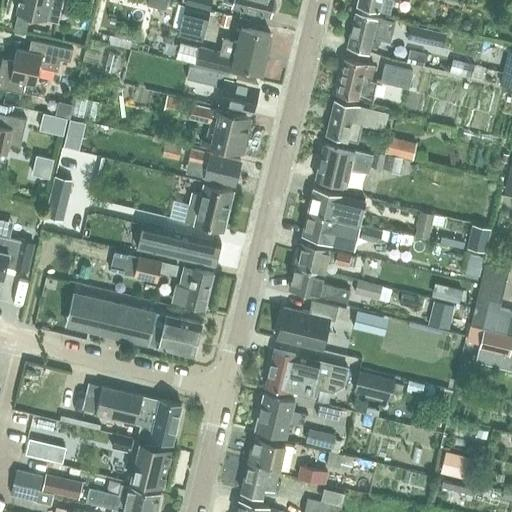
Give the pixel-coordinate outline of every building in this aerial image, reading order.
[(62,7),(63,0),(19,0),(17,11),(46,18),(49,4),(62,7)] [(108,0),(104,11),(116,15),(121,1),(117,0),(108,0)] [(147,0),(147,4),(166,9),(167,0),(147,0)] [(226,0),(233,2),(232,3),(269,12),(270,10),(272,11),(272,10),(273,10),(274,9),(274,8),(275,8),(275,7),(276,6),(276,5),(276,4),(276,3),(276,2),(276,1),(275,0),(226,0)] [(358,0),(358,2),(391,10),(393,0),(358,0)] [(202,39),(209,10),(185,5),(179,34),(202,39)] [(395,19),(387,18),(356,10),(348,44),(369,49),(372,37),(390,41),(392,31),(395,19)] [(222,13),(220,24),(227,25),(230,15),(222,13)] [(464,19),(462,21),(462,25),(465,28),(469,28),(471,25),(471,21),(468,18),(464,19)] [(411,23),(408,36),(425,40),(428,27),(411,23)] [(200,46),(200,47),(180,42),(176,57),(197,62),(197,61),(231,69),(233,65),(262,72),(272,33),(242,26),(238,41),(223,37),(220,51),(200,46)] [(1,62),(0,68),(0,86),(23,91),(26,80),(36,82),(39,65),(59,69),(61,57),(71,59),(74,47),(31,37),(29,49),(17,46),(15,58),(8,56),(6,63),(1,62)] [(423,51),(399,45),(395,59),(420,65),(423,51)] [(511,49),(509,49),(500,85),(511,87),(511,49)] [(373,99),(378,81),(372,79),(375,64),(345,57),(337,91),(373,99)] [(465,61),(462,73),(472,75),(474,63),(465,61)] [(415,70),(383,63),(379,81),(411,88),(415,70)] [(253,108),(259,85),(236,79),(237,75),(191,64),(188,75),(225,85),(221,100),(253,108)] [(168,96),(164,113),(177,116),(181,99),(168,96)] [(335,99),(327,132),(358,140),(361,124),(384,129),(389,112),(365,106),(335,99)] [(60,100),(57,114),(67,116),(69,117),(72,103),(60,100)] [(202,141),(207,142),(244,151),(252,116),(194,101),(191,115),(211,120),(207,138),(203,137),(202,141)] [(67,116),(57,114),(43,111),(39,127),(63,133),(67,116)] [(0,149),(8,152),(10,142),(22,145),(28,117),(5,112),(4,117),(0,116),(0,149)] [(417,141),(389,135),(386,152),(413,158),(417,141)] [(162,154),(179,158),(182,145),(165,141),(162,154)] [(382,166),(385,152),(373,149),(372,153),(360,151),(360,150),(355,148),(355,149),(324,142),(316,178),(346,185),(350,166),(362,169),(364,162),(382,166)] [(236,183),(242,159),(191,147),(188,159),(207,163),(204,175),(236,183)] [(386,152),(383,166),(399,170),(403,156),(386,152)] [(56,175),(45,216),(62,220),(73,180),(56,175)] [(190,202),(186,219),(196,222),(225,229),(234,191),(204,184),(202,193),(193,191),(190,202)] [(313,187),(308,210),(358,222),(360,223),(363,211),(363,209),(365,200),(313,187)] [(308,210),(303,232),(354,244),(357,235),(361,236),(368,238),(395,244),(398,233),(363,225),(363,223),(360,223),(358,222),(308,210)] [(420,210),(415,235),(429,238),(434,213),(420,210)] [(456,220),(454,231),(466,234),(469,223),(456,220)] [(142,223),(136,247),(168,254),(215,265),(221,241),(174,231),(142,223)] [(473,224),(467,248),(485,252),(490,228),(473,224)] [(0,274),(4,276),(7,264),(28,269),(34,242),(0,234),(0,274)] [(301,241),(295,263),(325,271),(327,261),(354,267),(357,255),(351,254),(301,241)] [(158,279),(163,259),(116,248),(111,267),(158,279)] [(477,278),(482,254),(469,251),(463,275),(477,278)] [(487,262),(484,274),(507,280),(510,268),(487,262)] [(325,271),(295,263),(290,286),(348,300),(350,288),(322,281),(325,271)] [(206,307),(214,271),(184,264),(180,282),(178,282),(173,299),(206,307)] [(505,292),(507,280),(484,274),(481,286),(505,292)] [(382,284),(358,278),(354,292),(379,298),(382,284)] [(462,289),(435,282),(432,296),(459,302),(462,289)] [(502,304),(505,292),(481,286),(472,325),(484,328),(490,301),(502,304)] [(390,287),(388,294),(400,297),(402,290),(390,287)] [(65,322),(160,345),(195,354),(203,321),(168,312),(168,313),(73,289),(65,322)] [(277,338),(322,348),(330,318),(335,319),(338,305),(312,299),(309,313),(285,307),(277,338)] [(511,309),(501,307),(502,304),(490,301),(484,328),(507,333),(511,311),(511,309)] [(357,309),(353,325),(369,329),(373,313),(357,309)] [(484,328),(479,346),(508,353),(511,338),(511,334),(507,333),(484,328)] [(274,348),(265,384),(303,393),(304,392),(317,395),(319,388),(333,391),(344,385),(348,366),(274,348)] [(396,377),(359,369),(354,390),(390,399),(396,377)] [(409,378),(407,386),(422,390),(424,382),(409,378)] [(84,400),(85,379),(78,379),(77,400),(84,400)] [(90,380),(84,406),(96,409),(96,411),(128,418),(136,420),(135,425),(141,426),(140,432),(173,440),(182,402),(160,397),(144,393),(102,383),(90,380)] [(293,409),(295,399),(264,391),(256,427),(287,435),(290,422),(298,424),(301,411),(293,409)] [(319,404),(316,414),(338,420),(341,409),(319,404)] [(478,426),(476,434),(486,437),(488,429),(478,426)] [(335,435),(309,427),(305,440),(332,448),(335,435)] [(115,432),(113,445),(129,449),(128,456),(133,457),(129,475),(132,476),(141,478),(163,483),(171,450),(140,442),(141,440),(132,438),(132,436),(115,432)] [(254,435),(248,459),(271,465),(269,473),(278,475),(279,468),(289,470),(294,446),(285,444),(285,443),(254,435)] [(473,457),(446,450),(441,471),(467,478),(473,457)] [(343,453),(340,468),(349,470),(353,455),(343,453)] [(277,480),(278,475),(269,473),(271,465),(248,459),(241,490),(263,495),(265,486),(279,490),(281,481),(277,480)] [(328,471),(300,464),(297,477),(325,483),(328,471)] [(43,475),(17,468),(11,494),(37,500),(43,475)] [(47,474),(43,490),(80,498),(84,483),(47,474)] [(335,498),(337,486),(316,483),(314,495),(335,498)] [(89,501),(113,507),(136,511),(155,511),(161,491),(129,484),(126,495),(107,491),(105,497),(90,494),(89,501)] [(308,496),(306,509),(319,511),(331,511),(333,502),(308,496)] [(239,499),(235,511),(268,511),(270,506),(239,499)]
